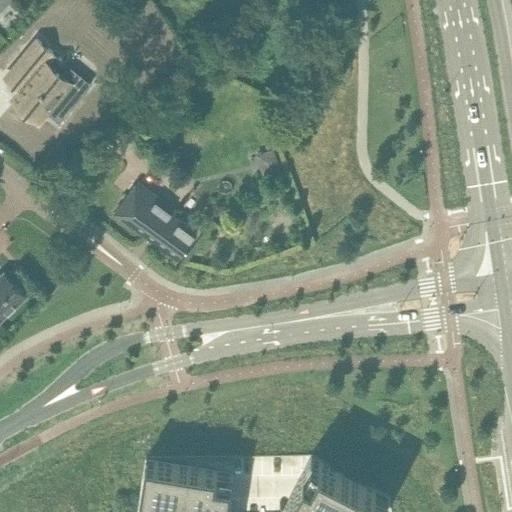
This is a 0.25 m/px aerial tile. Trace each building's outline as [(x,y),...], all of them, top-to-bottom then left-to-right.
[(40,38),(10,79),(34,96),(26,106),(45,119),(60,98),(68,104),(83,83),(59,65),(65,57),(40,38)] [(178,124),(191,112),(176,96),(163,108),(178,124)] [(138,180),(115,212),(178,258),(197,232),(174,214),(177,210),(138,180)] [(0,319),(26,294),(4,271),(0,274),(0,319)] [(380,511),(388,498),(390,495),(311,453),(280,511),(226,511),(233,470),(146,456),(137,511),(380,511)]
